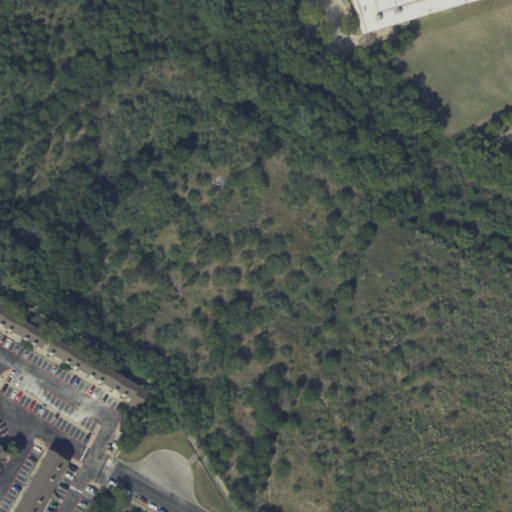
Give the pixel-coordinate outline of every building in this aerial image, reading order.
[(481,0),(462,6),(360,36),(349,0),(481,0)] [(0,306),(49,334),(41,349),(36,346),(35,348),(31,345),(32,344),(26,341),(25,342),(19,338),(20,336),(12,332),(11,334),(8,332),(9,330),(1,326),(0,329),(0,306)] [(139,385),(150,391),(139,409),(128,402),(130,399),(127,398),(126,399),(123,398),(123,396),(113,390),(112,391),(109,390),(110,388),(103,383),(101,385),(98,383),(99,382),(88,376),(88,377),(85,376),(86,374),(78,369),(77,371),(74,369),(75,368),(64,362),(63,363),(60,361),(61,360),(54,356),(53,358),(50,356),(51,355),(45,351),(53,337),(65,344),(65,343),(139,385)] [(120,431),(127,435),(122,443),(115,440),(120,431)] [(67,461),(39,511),(11,511),(46,449),(59,456),(58,456),(67,461)]
